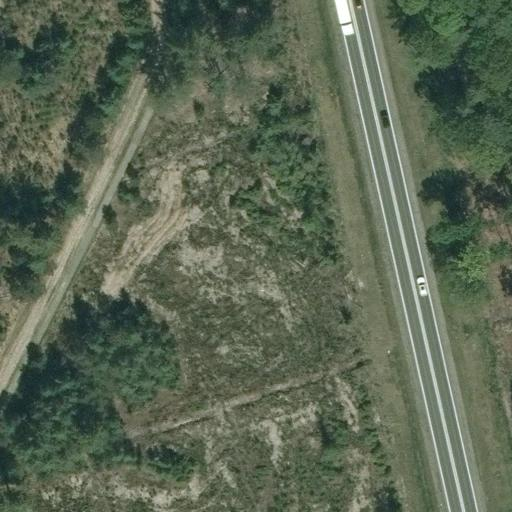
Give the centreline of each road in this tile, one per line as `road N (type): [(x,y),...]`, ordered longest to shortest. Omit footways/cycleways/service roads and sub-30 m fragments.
road 1 (trunk): [(466,511),(350,0)]
road 2 (track): [(154,0),(152,58),(0,379)]
